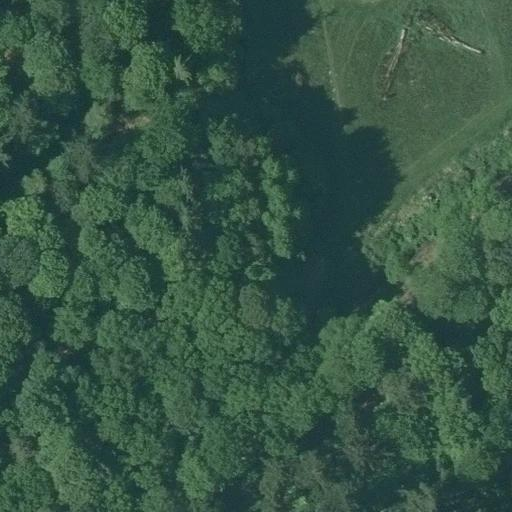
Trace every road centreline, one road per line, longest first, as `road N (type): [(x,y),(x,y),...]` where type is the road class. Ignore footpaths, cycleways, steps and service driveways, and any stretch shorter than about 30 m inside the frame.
road 1 (track): [(182,511),(511,212)]
road 2 (track): [(0,340),(105,511)]
